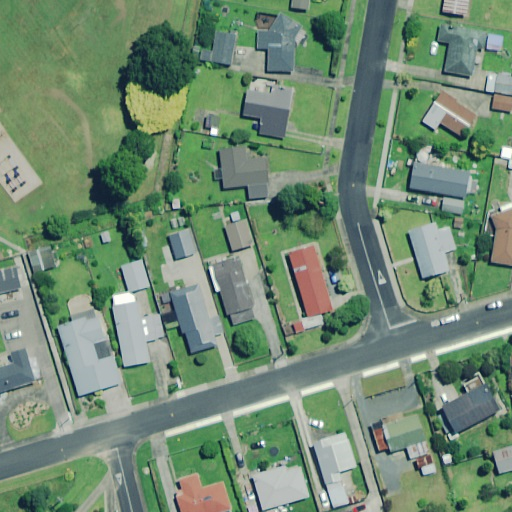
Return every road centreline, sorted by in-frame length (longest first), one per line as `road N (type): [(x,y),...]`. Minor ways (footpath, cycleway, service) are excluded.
road 1 (residential): [(397,345),(358,231),(351,180),(382,0)]
road 2 (residential): [(397,345),(111,432)]
